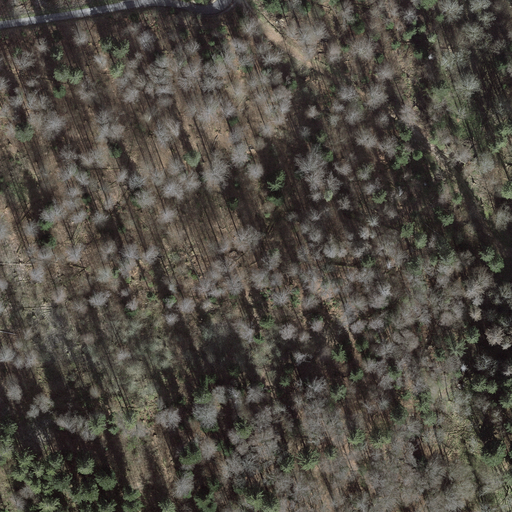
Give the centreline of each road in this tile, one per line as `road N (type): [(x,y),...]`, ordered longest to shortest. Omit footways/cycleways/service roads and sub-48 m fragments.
road 1 (track): [(238,0),(295,62),(404,121),(494,239),(511,248)]
road 2 (unclassified): [(0,27),(164,3),(215,10),(221,0)]
